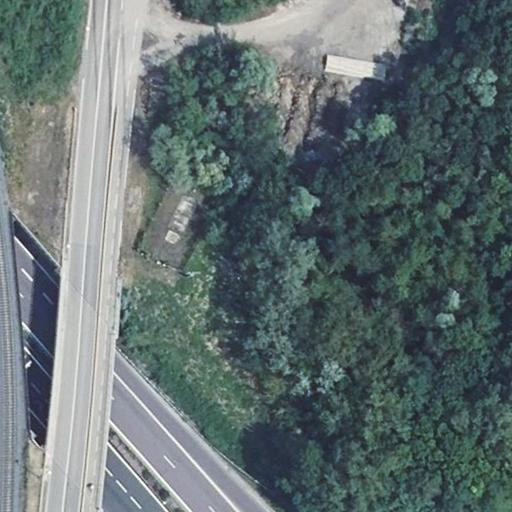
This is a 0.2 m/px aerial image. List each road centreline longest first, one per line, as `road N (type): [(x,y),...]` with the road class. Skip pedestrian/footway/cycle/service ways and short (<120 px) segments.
road 1 (secondary): [(106,0),(60,511)]
road 2 (motorway): [(0,350),(139,511)]
road 3 (motorway): [(261,511),(183,430),(107,388)]
road 4 (track): [(99,82),(188,33),(118,0)]
road 5 (motorway): [(217,511),(107,388)]
road 6 (motorway): [(107,388),(0,266)]
road 7 (track): [(315,0),(255,32),(188,33)]
